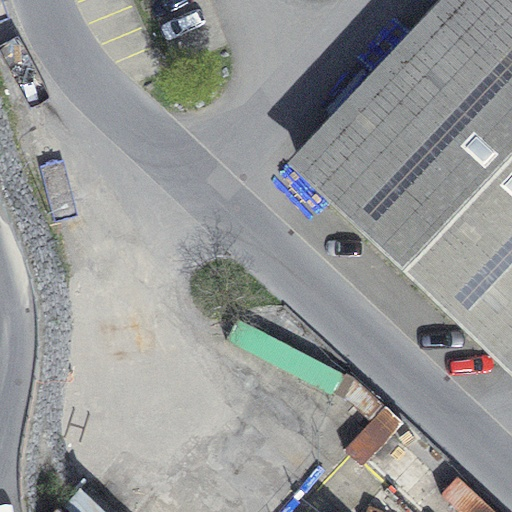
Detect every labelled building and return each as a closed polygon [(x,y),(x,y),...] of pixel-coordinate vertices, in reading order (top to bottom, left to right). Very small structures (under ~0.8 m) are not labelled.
[(311,188),(488,0),(449,0),(290,168),(311,188)] [(511,0),(488,0),(311,188),(499,365),(511,351),(511,0)] [(511,351),(499,365),(511,377),(511,351)] [(275,405),(244,440),(283,475),(314,440),(275,405)] [(117,511),(87,484),(60,511),(58,511),(57,511),(56,511),(117,511)]
